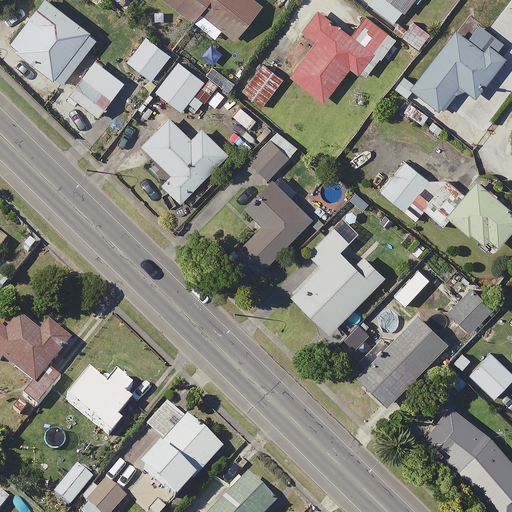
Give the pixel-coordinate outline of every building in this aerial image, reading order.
[(91,35),(44,0),(32,0),(1,42),(55,82),(91,35)] [(161,0),(186,19),(193,10),(228,37),(254,3),(250,0),(161,0)] [(358,0),(389,21),(404,0),(358,0)] [(345,36),(312,11),(297,30),(311,40),(284,74),(316,99),(344,64),(359,76),(390,36),(362,14),(345,36)] [(495,41),(473,24),(462,38),(449,28),(403,86),(432,109),(453,83),(468,95),(499,57),(489,49),(495,41)] [(165,53),(140,34),(121,59),(146,78),(165,53)] [(118,81),(87,55),(60,89),(91,115),(118,81)] [(209,86),(172,59),(149,89),(176,109),(182,100),(192,108),(209,86)] [(278,77),(256,61),(236,88),(257,104),(278,77)] [(423,114),(404,101),(397,110),(416,124),(423,114)] [(184,136),(162,115),(135,142),(164,171),(154,181),(173,200),(221,152),(194,125),(184,136)] [(291,148),(272,129),(244,158),(262,177),(291,148)] [(421,176),(399,159),(374,190),(410,218),(418,208),(437,224),(442,217),(476,242),(480,237),(493,246),(511,218),(511,208),(469,178),(459,191),(442,179),(421,176)] [(305,215),(268,180),(242,207),(257,222),(231,248),(252,269),(305,215)] [(378,275),(328,225),(301,252),(313,263),(283,293),(322,332),(378,275)] [(0,255),(10,243),(0,234),(0,255)] [(486,307),(465,285),(441,308),(462,330),(486,307)] [(440,342),(410,312),(350,373),(381,403),(440,342)] [(6,362),(34,384),(24,398),(39,409),(59,383),(49,375),(74,343),(53,327),(45,338),(23,321),(11,336),(0,327),(0,360),(4,364),(6,362)] [(510,374),(484,349),(463,372),(488,396),(510,374)] [(105,385),(88,371),(66,399),(114,436),(144,397),(114,373),(105,385)] [(227,453),(171,404),(150,429),(166,444),(144,470),(186,507),(204,485),(201,482),(227,453)] [(416,438),(448,464),(487,511),(505,511),(511,506),(511,467),(487,440),(443,404),(416,438)] [(75,507),(96,480),(73,461),(49,491),(73,510),(75,507)] [(270,511),(279,504),(242,469),(227,485),(235,492),(216,511),(270,511)] [(96,480),(75,507),(80,511),(115,511),(129,494),(102,473),(96,480)] [(0,511),(1,511),(14,500),(2,488),(0,489),(0,511)]
